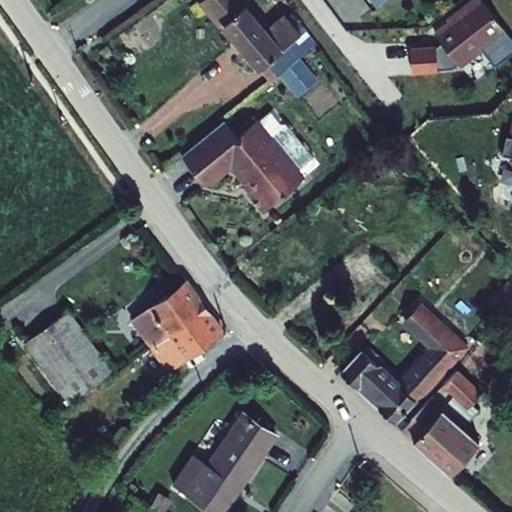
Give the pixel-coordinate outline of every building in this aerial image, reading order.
[(312,31),(298,14),(283,27),(260,0),(219,0),(285,79),(325,47),(312,31)] [(457,19),(443,30),(467,63),(489,46),(500,60),(511,51),(511,34),(509,31),(511,29),(511,26),(491,0),(490,0),(474,13),(471,9),(457,19)] [(475,0),(455,16),(457,19),(471,9),(474,13),(490,0),(475,0)] [(330,43),(319,26),(312,31),(325,47),(330,43)] [(381,81),(385,86),(403,73),(399,67),(381,81)] [(417,91),(403,73),(385,86),(398,105),(417,91)] [(398,105),(385,86),(377,91),(391,110),(398,105)] [(417,91),(398,105),(402,109),(420,96),(417,91)] [(403,112),(412,124),(430,109),(422,98),(403,112)] [(270,140),(260,128),(248,138),(258,150),(270,140)] [(247,137),(244,133),(224,149),(228,153),(247,137)] [(290,157),(277,141),(270,140),(258,150),(248,138),(247,137),(228,153),(224,149),(215,137),(206,144),(193,155),(216,182),(222,183),(241,207),(240,208),(255,227),(294,195),(277,174),(289,164),(290,157)] [(135,316),(154,342),(207,301),(191,278),(135,316)] [(511,283),(495,301),(508,314),(511,310),(511,283)] [(169,363),(224,325),(207,301),(154,342),(169,363)] [(386,361),(370,345),(349,366),(388,403),(405,419),(473,346),(430,303),(417,316),(440,339),(434,347),(438,352),(409,382),(386,361)] [(94,345),(96,343),(70,310),(28,342),(74,401),(113,369),(112,368),(94,345)] [(376,339),(370,345),(386,361),(393,355),(376,339)] [(112,368),(113,369),(115,368),(96,343),(94,345),(112,368)] [(246,353),(249,368),(262,363),(261,358),(253,352),(246,353)] [(115,372),(140,402),(150,391),(142,380),(149,375),(136,356),(115,372)] [(262,363),(249,368),(251,375),(264,373),(262,363)] [(487,437),(469,421),(463,416),(475,402),(488,389),(464,366),(409,424),(444,456),(460,470),(487,437)] [(463,416),(469,421),(482,408),(475,402),(463,416)] [(245,404),(213,455),(203,448),(184,476),(196,484),(194,487),(228,510),(279,426),(245,404)]
